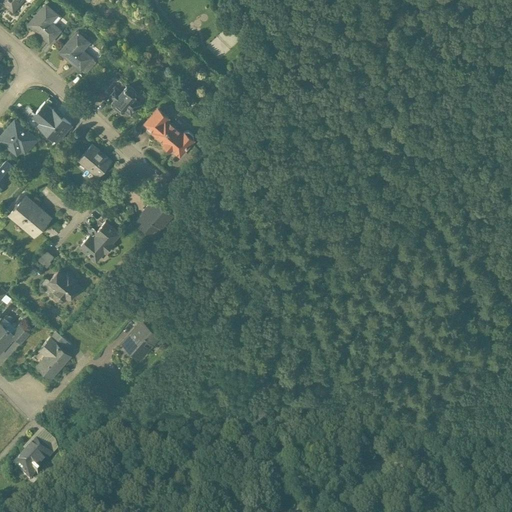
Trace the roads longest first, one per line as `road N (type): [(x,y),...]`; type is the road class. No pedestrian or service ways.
road 1 (residential): [(467,511),(419,456),(367,473),(339,511)]
road 2 (residential): [(34,67),(133,154)]
